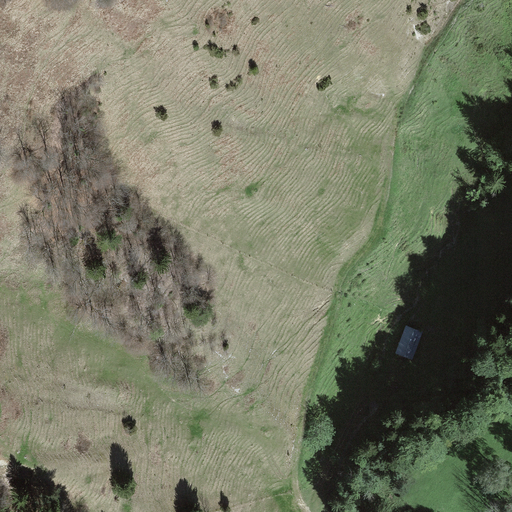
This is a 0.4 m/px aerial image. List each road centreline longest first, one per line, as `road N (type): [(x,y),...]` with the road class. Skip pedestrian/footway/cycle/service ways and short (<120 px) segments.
road 1 (track): [(307,511),(296,467),(341,281),(382,222),(395,123),(430,47),(463,0)]
road 2 (track): [(304,508),(365,398),(395,364)]
